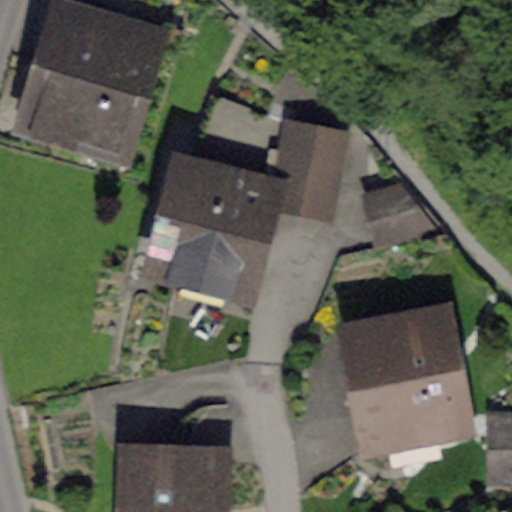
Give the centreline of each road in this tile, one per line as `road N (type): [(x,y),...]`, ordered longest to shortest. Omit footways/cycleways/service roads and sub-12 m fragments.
road 1 (tertiary): [(9,0),(0,35),(3,511)]
road 2 (residential): [(261,391),(285,511)]
